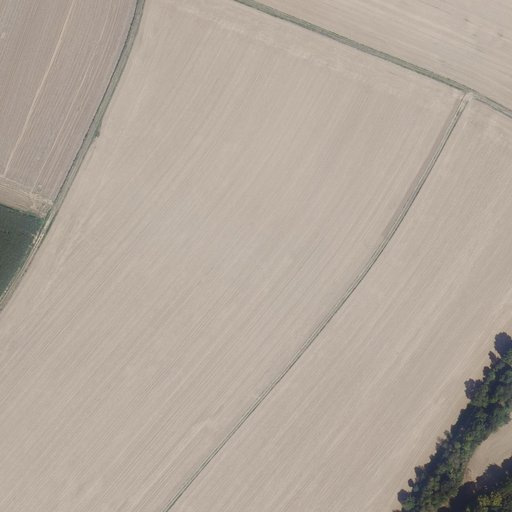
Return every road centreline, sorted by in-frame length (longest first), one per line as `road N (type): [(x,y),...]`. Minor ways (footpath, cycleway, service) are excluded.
road 1 (track): [(163,511),(347,294),(475,93)]
road 2 (track): [(0,306),(88,141),(140,0)]
road 3 (track): [(242,0),(475,93)]
road 4 (track): [(409,511),(511,361)]
